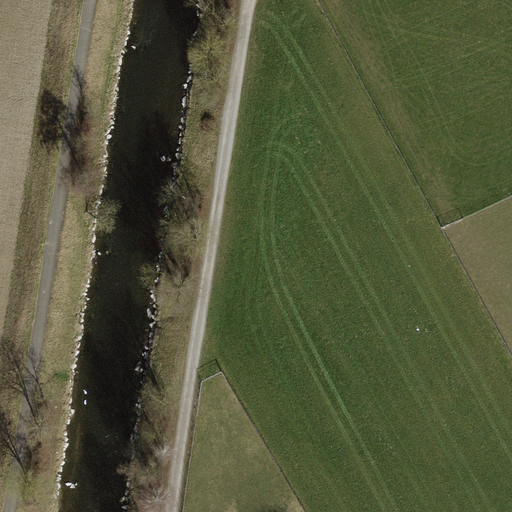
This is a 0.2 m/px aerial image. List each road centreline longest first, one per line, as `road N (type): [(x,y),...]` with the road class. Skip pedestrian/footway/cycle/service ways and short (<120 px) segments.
road 1 (track): [(89,0),(5,511)]
road 2 (track): [(172,511),(250,0)]
